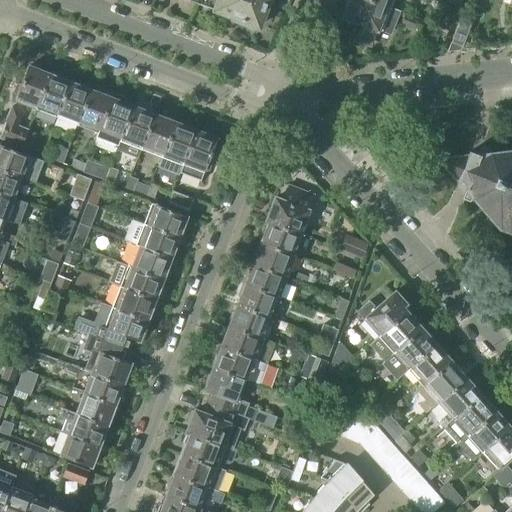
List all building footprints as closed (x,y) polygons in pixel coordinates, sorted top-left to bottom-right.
[(186,0),(213,10),(216,0),(186,0)] [(238,0),(216,0),(213,10),(241,21),(239,25),(253,30),(254,26),(257,27),(264,10),(238,0)] [(238,0),(264,10),(267,11),(270,0),(238,0)] [(388,10),(362,0),(350,0),(343,18),(357,23),(357,24),(360,25),(357,32),(353,41),(369,48),(376,30),(380,32),(380,30),(389,34),(398,13),(388,9),(388,10)] [(362,0),(388,10),(388,9),(391,0),(362,0)] [(440,22),(450,26),(456,11),(445,8),(440,22)] [(399,25),(418,33),(422,21),(404,14),(399,25)] [(450,43),(461,48),(471,24),(459,19),(450,43)] [(436,27),(433,35),(444,41),(448,33),(436,27)] [(444,41),(433,35),(429,43),(441,49),(444,41)] [(14,101),(35,109),(48,75),(40,72),(41,70),(29,66),(28,68),(27,67),(20,84),(16,85),(13,93),(16,96),(14,101)] [(35,109),(56,118),(64,97),(69,83),(61,80),(62,78),(49,73),(49,75),(48,75),(35,109)] [(56,118),(76,125),(89,91),(82,88),(82,86),(70,81),(69,83),(64,97),(56,118)] [(76,125),(96,133),(110,99),(102,96),(103,94),(91,89),(90,91),(89,91),(76,125)] [(112,96),(110,99),(96,133),(95,137),(111,143),(112,139),(119,141),(132,107),(124,104),(125,101),(123,97),(116,94),(112,96)] [(0,137),(21,146),(26,131),(16,127),(22,111),(12,107),(0,137)] [(140,149),(153,116),(152,115),(153,113),(141,108),(140,111),(132,107),(119,141),(116,151),(136,159),(140,149)] [(140,149),(160,157),(174,123),(173,123),(174,121),(162,116),(161,118),(153,116),(140,149)] [(181,165),(194,131),(195,129),(183,124),(182,126),(174,123),(160,157),(181,165)] [(376,146),(393,153),(400,136),(388,132),(388,133),(382,130),(376,146)] [(26,131),(21,146),(20,148),(28,151),(35,134),(26,131)] [(194,131),(181,165),(203,173),(216,140),(214,139),(215,137),(203,132),(202,134),(194,131)] [(0,171),(19,178),(27,156),(0,145),(0,171)] [(464,191),(461,200),(468,203),(473,200),(499,228),(511,233),(511,152),(490,155),(489,150),(481,147),(478,156),(469,152),(467,157),(439,161),(457,182),(455,187),(464,191)] [(54,161),(62,164),(66,153),(59,150),(54,161)] [(70,167),(82,172),(85,164),(73,160),(70,167)] [(85,164),(82,172),(104,180),(108,169),(87,161),(86,165),(85,164)] [(104,181),(112,183),(116,172),(109,169),(104,181)] [(0,193),(11,198),(19,178),(0,171),(0,193)] [(188,212),(199,184),(177,176),(166,204),(188,212)] [(125,188),(145,196),(149,186),(136,182),(136,179),(129,177),(125,188)] [(87,202),(96,206),(104,185),(94,181),(87,202)] [(149,186),(145,196),(153,199),(158,187),(150,184),(149,186)] [(266,221),(302,235),(311,213),(307,211),(313,194),(288,185),(281,201),(274,199),(266,221)] [(68,195),(81,201),(85,191),(71,186),(68,195)] [(0,217),(3,219),(11,198),(0,193),(0,217)] [(79,223),(88,227),(96,207),(87,203),(79,223)] [(151,204),(143,226),(176,239),(180,230),(182,231),(187,218),(185,217),(151,204)] [(66,218),(74,221),(78,212),(70,209),(66,218)] [(0,241),(14,247),(17,239),(0,232),(0,227),(3,219),(0,217),(0,241)] [(55,238),(66,242),(74,222),(63,218),(55,238)] [(264,235),(260,243),(294,256),(302,235),(266,221),(261,234),(264,235)] [(71,245),(72,245),(81,249),(89,228),(79,224),(71,245)] [(143,226),(135,246),(169,259),(169,258),(171,259),(176,246),(174,245),(176,239),(143,226)] [(338,250),(361,260),(368,244),(345,234),(338,250)] [(255,256),(252,265),(286,278),(294,256),(260,243),(260,244),(258,243),(253,256),(255,256)] [(135,246),(127,267),(163,281),(168,267),(166,266),(169,259),(135,246)] [(63,264),(63,265),(75,270),(78,261),(76,260),(78,255),(67,251),(63,264)] [(0,265),(7,268),(10,259),(0,255),(0,265)] [(58,265),(46,260),(38,279),(42,281),(50,284),(58,265)] [(120,287),(119,287),(153,300),(156,292),(158,293),(163,281),(127,267),(116,262),(108,282),(120,287)] [(332,270),(352,279),(356,271),(335,262),(332,270)] [(247,271),(242,284),(278,298),(286,278),(252,265),(250,272),(247,271)] [(294,280),(304,284),(307,277),(296,273),(294,280)] [(57,276),(54,285),(67,290),(70,281),(57,276)] [(50,284),(42,281),(37,294),(46,298),(51,287),(51,286),(49,286),(50,284)] [(240,298),(236,306),(270,319),(278,298),(242,284),(237,297),(240,298)] [(67,290),(54,285),(50,295),(63,300),(67,290)] [(119,287),(111,308),(145,321),(148,312),(151,313),(155,301),(153,300),(119,287)] [(369,345),(370,345),(405,313),(400,308),(404,304),(393,293),(375,309),(368,302),(357,312),(363,320),(378,337),(369,345)] [(348,302),(348,301),(340,299),(333,317),(341,320),(348,302)] [(105,329),(101,340),(128,350),(132,340),(139,343),(145,329),(142,328),(145,321),(111,308),(101,304),(93,325),(100,327),(105,329)] [(232,312),(226,326),(262,340),(263,339),(270,319),(236,306),(234,313),(232,312)] [(405,313),(370,345),(384,361),(393,354),(420,329),(414,323),(416,321),(408,312),(406,314),(405,313)] [(77,319),(73,329),(96,338),(100,327),(93,325),(77,319)] [(318,336),(322,338),(333,342),(337,331),(322,325),(318,336)] [(262,340),(226,326),(222,338),(224,339),(221,347),(266,365),(270,355),(275,343),(263,339),(262,340)] [(25,347),(27,347),(28,348),(32,336),(15,329),(10,341),(17,343),(21,345),(25,347)] [(393,354),(407,370),(434,346),(429,340),(431,338),(422,329),(421,330),(420,329),(393,354)] [(333,342),(322,338),(316,353),(327,357),(333,342)] [(99,352),(91,373),(121,385),(124,376),(126,377),(131,365),(129,364),(129,363),(124,361),(128,350),(101,340),(99,344),(108,347),(105,354),(99,352)] [(25,347),(21,345),(17,343),(13,352),(22,356),(25,347)] [(407,370),(422,386),(449,362),(443,356),(445,354),(437,345),(435,347),(434,346),(407,370)] [(213,367),(213,368),(246,381),(247,379),(259,384),(266,365),(221,347),(218,354),(216,354),(211,366),(213,367)] [(299,376),(318,383),(319,384),(328,362),(300,351),(297,358),(304,361),(299,376)] [(329,368),(329,369),(336,376),(349,364),(342,357),(329,368)] [(437,403),(464,379),(458,373),(460,371),(452,362),(450,363),(449,362),(422,386),(416,391),(424,400),(418,406),(424,414),(437,403)] [(0,379),(12,384),(18,369),(6,365),(0,379)] [(212,392),(208,404),(243,417),(245,418),(271,428),(276,417),(249,407),(246,406),(247,404),(239,401),(246,381),(213,368),(210,376),(207,375),(203,388),(205,388),(204,390),(212,392)] [(14,390),(27,395),(28,395),(36,375),(23,370),(14,390)] [(91,373),(83,394),(113,406),(113,404),(116,405),(120,393),(118,392),(121,385),(91,373)] [(437,403),(451,419),(478,395),(473,389),(475,388),(466,378),(464,380),(464,379),(437,403)] [(328,384),(322,400),(336,405),(342,389),(328,384)] [(83,394),(75,415),(105,426),(105,425),(108,426),(112,413),(110,413),(113,406),(83,394)] [(337,405),(359,414),(359,408),(346,395),(337,405)] [(451,419),(466,436),(493,412),(488,406),(490,404),(481,395),(480,397),(478,395),(451,419)] [(194,411),(185,433),(223,447),(224,446),(232,450),(234,444),(233,443),(243,417),(208,404),(203,415),(194,411)] [(358,444),(418,511),(433,511),(443,503),(373,424),(321,404),(313,427),(358,444)] [(371,416),(379,425),(389,416),(385,411),(384,412),(382,410),(381,410),(379,408),(371,416)] [(60,432),(67,435),(97,446),(98,445),(100,446),(104,434),(102,433),(105,426),(75,415),(61,409),(58,417),(65,420),(60,432)] [(466,436),(459,443),(457,444),(471,461),(481,452),(508,428),(502,422),(504,421),(496,411),(494,413),(493,412),(466,436)] [(379,425),(393,441),(403,432),(389,416),(379,425)] [(0,427),(0,432),(8,436),(12,425),(2,421),(0,427)] [(511,433),(508,428),(481,452),(496,470),(511,455),(511,433)] [(407,429),(403,432),(393,441),(404,453),(410,448),(414,444),(418,441),(407,429)] [(185,446),(182,455),(222,470),(224,463),(228,464),(231,463),(236,451),(232,450),(224,446),(223,447),(185,433),(182,443),(183,446),(185,446)] [(97,446),(67,435),(59,456),(89,468),(90,466),(92,467),(97,455),(94,454),(97,446)] [(3,440),(3,441),(0,447),(0,451),(6,453),(10,443),(3,440)] [(410,448),(404,453),(417,467),(427,459),(414,444),(410,448)] [(20,458),(28,461),(32,463),(36,453),(24,448),(20,458)] [(56,459),(52,458),(45,455),(41,466),(48,469),(49,468),(53,465),(56,459)] [(177,467),(174,475),(217,492),(225,471),(222,470),(182,455),(181,456),(179,457),(176,465),(177,467)] [(298,458),(294,469),(301,471),(305,460),(298,458)] [(326,468),(323,471),(321,473),(323,474),(320,478),(328,482),(359,511),(361,511),(365,508),(362,505),(372,495),(346,465),(334,460),(327,469),(326,468)] [(87,472),(66,464),(61,476),(83,484),(87,472)] [(424,474),(429,480),(438,472),(432,466),(424,474)] [(274,483),(286,487),(292,472),(280,468),(274,483)] [(301,471),(294,469),(290,480),(297,482),(301,471)] [(505,492),(511,499),(511,477),(504,469),(493,479),(505,492)] [(167,495),(166,496),(200,509),(204,497),(219,503),(223,494),(217,492),(174,475),(171,484),(170,484),(168,485),(165,492),(166,495),(167,495)] [(317,494),(313,499),(327,511),(359,511),(328,482),(324,487),(323,486),(316,493),(317,494)] [(0,511),(9,487),(0,483),(0,511)] [(446,483),(438,491),(454,508),(462,500),(446,483)] [(23,511),(30,495),(9,487),(0,511),(23,511)] [(260,507),(268,511),(269,511),(277,491),(268,487),(260,507)] [(476,494),(483,502),(485,500),(483,499),(489,494),(483,488),(476,494)] [(47,511),(50,507),(30,499),(31,495),(30,495),(23,511),(47,511)] [(50,507),(47,511),(73,511),(77,504),(54,495),(50,507)] [(158,505),(155,511),(204,511),(205,511),(200,509),(166,496),(163,504),(161,504),(158,505)] [(301,511),(327,511),(313,499),(309,505),(307,504),(301,511)] [(474,511),(467,503),(461,509),(464,511),(474,511)]
